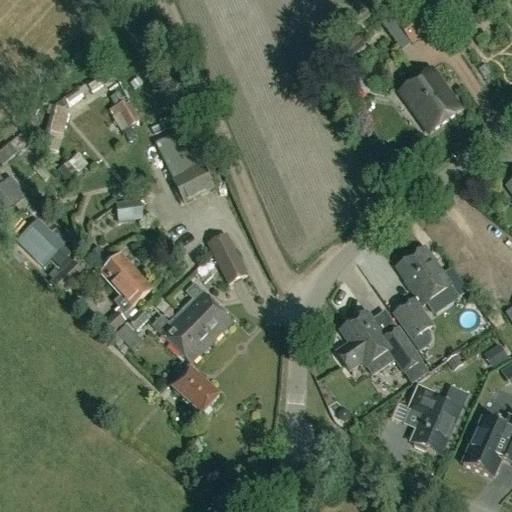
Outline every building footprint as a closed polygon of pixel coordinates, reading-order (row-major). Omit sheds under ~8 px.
[(411,47),(441,25),(421,0),(408,0),(378,24),(401,53),(410,46),(411,47)] [(363,48),(355,38),(332,56),(339,66),(363,48)] [(428,136),(460,113),(430,72),(399,95),(428,136)] [(112,82),(107,75),(87,88),(92,95),(112,82)] [(77,90),(63,99),(60,102),(67,113),(84,102),(82,98),(77,90)] [(136,126),(123,104),(111,111),(114,117),(112,119),(118,129),(121,127),(124,132),(121,134),(124,140),(138,132),(135,126),(136,126)] [(55,134),(61,111),(51,109),(45,132),(55,134)] [(184,208),(214,193),(184,133),(164,143),(169,154),(171,153),(176,164),(165,169),(184,208)] [(50,153),(53,137),(43,135),(41,152),(50,153)] [(0,168),(0,169),(16,156),(8,147),(0,153),(0,168)] [(382,150),(367,161),(373,170),(388,159),(382,150)] [(56,174),(67,185),(86,168),(83,166),(82,167),(79,162),(80,161),(76,157),(68,165),(67,164),(56,174)] [(0,212),(4,217),(26,199),(10,179),(3,185),(0,181),(0,212)] [(117,225),(142,221),(139,202),(114,206),(117,225)] [(61,250),(61,249),(62,247),(47,232),(52,227),(45,220),(39,226),(36,223),(17,241),(31,255),(38,249),(50,261),(61,250)] [(247,278),(226,236),(206,247),(227,288),(247,278)] [(427,248),(399,267),(425,305),(453,286),(445,274),(427,248)] [(99,252),(89,261),(97,271),(108,261),(99,252)] [(114,305),(124,316),(149,293),(119,259),(101,276),(121,299),(114,305)] [(55,280),(64,290),(81,274),(71,264),(55,280)] [(457,270),(465,282),(473,276),(465,265),(457,270)] [(451,271),(445,274),(453,286),(450,289),(454,296),(464,289),(451,271)] [(192,303),(182,313),(215,341),(231,326),(200,295),(193,288),(185,296),(192,303)] [(397,313),(415,339),(434,326),(416,300),(397,313)] [(352,343),(339,352),(351,370),(365,361),(368,366),(391,350),(407,373),(423,362),(400,329),(387,338),(369,312),(343,330),(352,343)] [(134,334),(147,322),(139,313),(126,325),(134,334)] [(215,341),(182,313),(168,326),(161,318),(151,328),(189,367),(215,341)] [(108,339),(125,324),(115,314),(99,329),(108,339)] [(116,337),(124,346),(133,336),(125,328),(116,337)] [(497,348),(485,356),(494,369),(506,361),(497,348)] [(461,367),(455,358),(446,364),(452,374),(461,367)] [(430,372),(423,362),(407,373),(414,384),(430,372)] [(170,393),(199,419),(218,400),(188,373),(188,374),(181,367),(173,375),(180,382),(170,393)] [(426,452),(440,458),(459,415),(444,408),(448,396),(421,387),(406,424),(417,430),(410,445),(414,447),(413,450),(425,455),(426,452)] [(505,460),(511,462),(511,419),(507,417),(502,429),(483,420),(462,468),(491,481),(501,458),(505,457),(505,460)]
